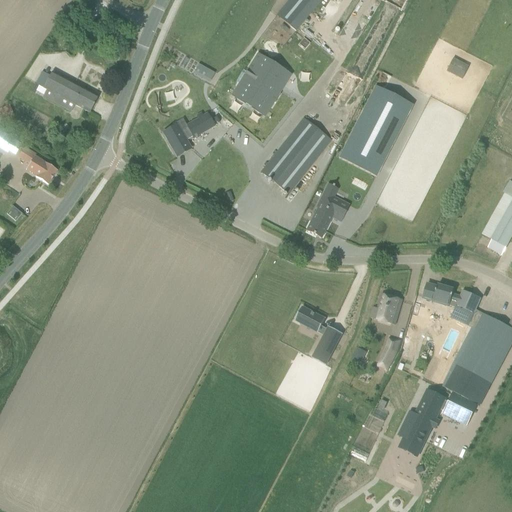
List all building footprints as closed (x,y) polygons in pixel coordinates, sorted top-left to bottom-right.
[(301,32),(324,0),(290,0),(279,16),(301,32)] [(237,85),(231,96),(265,117),(271,107),(280,93),(272,88),(283,70),(257,54),(237,85)] [(452,59),(446,72),(462,80),(468,67),(452,59)] [(195,74),(211,83),(217,73),(200,64),(195,74)] [(74,105),(80,109),(89,113),(97,97),(51,73),(43,89),(46,91),(42,98),(70,113),(74,105)] [(375,87),(338,158),(376,177),(412,106),(375,87)] [(9,105),(0,108),(0,113),(3,120),(13,115),(9,105)] [(175,124),(176,126),(163,133),(177,157),(191,149),(186,141),(191,138),(192,139),(214,127),(206,113),(186,125),(183,119),(175,124)] [(288,194),(294,187),(330,141),(303,119),(260,173),(288,194)] [(16,156),(23,145),(0,130),(0,149),(7,154),(9,152),(16,156)] [(48,166),(34,156),(23,148),(17,158),(29,165),(25,171),(39,180),(48,185),(57,171),(48,166)] [(317,208),(305,232),(321,239),(331,218),(340,223),(344,216),(349,206),(340,201),(333,197),(337,189),(328,185),(324,193),(316,208),(317,208)] [(511,197),(505,194),(482,235),(492,240),(506,248),(511,237),(511,197)] [(8,214),(17,222),(24,214),(15,206),(8,214)] [(0,237),(3,239),(10,228),(0,221),(0,237)] [(490,243),(487,248),(502,256),(506,248),(492,240),(490,243)] [(427,284),(423,299),(433,302),(449,306),(455,308),(450,318),(468,326),(445,377),(439,388),(453,394),(477,405),(479,407),(491,384),(511,343),(511,329),(482,314),(475,310),(480,299),(462,291),(460,297),(452,294),(454,290),(437,285),(437,287),(427,284)] [(381,294),(377,309),(380,310),(377,321),(390,325),(395,326),(395,324),(402,300),(381,294)] [(413,305),(410,316),(423,319),(425,308),(413,305)] [(342,334),(328,327),(327,330),(321,327),(325,320),(302,307),(295,321),(324,336),(312,359),(325,366),(342,334)] [(360,365),(366,353),(356,348),(350,360),(360,365)] [(386,348),(377,367),(378,367),(380,367),(384,369),(385,371),(387,372),(397,352),(386,348)] [(359,378),(348,401),(365,409),(376,386),(359,378)] [(410,412),(398,436),(403,439),(403,440),(421,448),(440,410),(444,412),(449,402),(445,400),(445,399),(427,390),(415,415),(410,412)] [(444,412),(443,415),(458,422),(466,426),(477,405),(453,394),(449,402),(444,412)]
